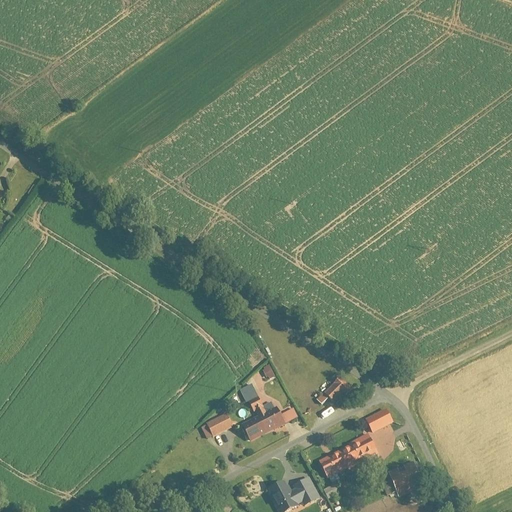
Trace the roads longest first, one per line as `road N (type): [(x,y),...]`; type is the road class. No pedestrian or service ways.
road 1 (unclassified): [(0,142),(386,394)]
road 2 (unclassified): [(158,511),(386,394)]
road 3 (unclassified): [(386,394),(511,332)]
road 4 (unclassified): [(386,394),(424,444),(451,511)]
